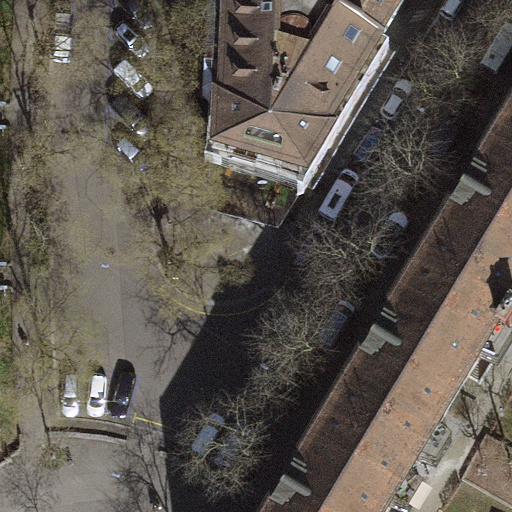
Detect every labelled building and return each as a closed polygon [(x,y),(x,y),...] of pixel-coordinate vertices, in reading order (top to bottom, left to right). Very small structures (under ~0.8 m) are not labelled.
[(309,0),(229,0),(224,103),(219,102),(218,151),(225,154),(226,201),(273,215),(297,175),(306,176),(331,134),(327,131),(381,42),(309,0)] [(309,0),(381,42),(406,0),(309,0)] [(511,309),(502,303),(511,287),(511,120),(508,118),(462,196),(418,267),(511,326),(511,324),(511,309)] [(371,346),(327,416),(414,468),(497,330),(505,335),(511,326),(418,267),(371,346)] [(387,511),(414,468),(327,416),(305,453),(268,511),(387,511)]
